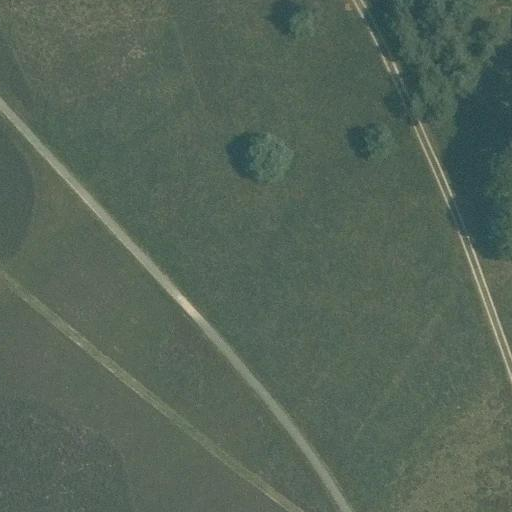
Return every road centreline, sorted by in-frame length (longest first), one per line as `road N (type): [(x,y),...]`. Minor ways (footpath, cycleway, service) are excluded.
road 1 (track): [(511,382),(440,187),(354,0)]
road 2 (track): [(299,511),(132,386),(0,271)]
